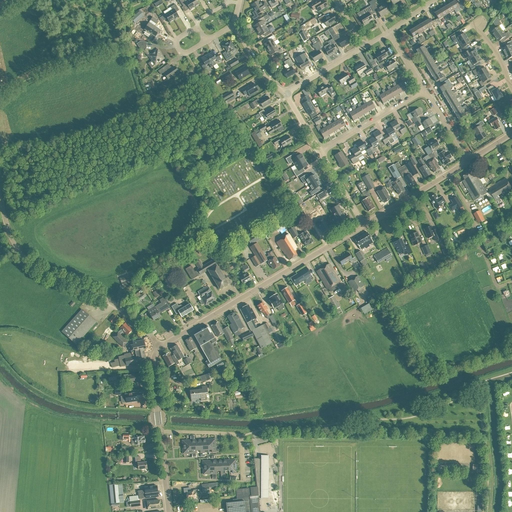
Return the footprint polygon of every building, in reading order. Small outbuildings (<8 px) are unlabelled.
[(195,8),(190,0),(189,0),(187,1),(186,0),(179,0),(183,7),(187,5),(190,11),(195,8)] [(276,3),(279,1),(277,0),(271,0),(271,1),(268,2),(272,8),(277,5),(276,3)] [(259,17),(257,15),(264,11),(263,11),(268,8),(264,2),(260,5),(258,1),(251,5),(254,10),(252,12),(255,16),(253,18),(254,20),(259,17)] [(327,7),(324,1),(318,4),(317,1),(310,5),(313,10),(317,8),(318,12),(327,7)] [(369,3),(370,6),(375,14),(377,12),(381,18),(389,13),(384,6),(379,9),(375,4),(373,1),(369,3)] [(450,4),(454,11),(459,8),(455,1),(450,4)] [(449,14),(454,11),(450,4),(445,7),(449,14)] [(169,12),(174,20),(179,18),(176,12),(179,10),(175,5),(170,8),(172,11),(169,12)] [(375,14),(370,6),(364,10),(366,15),(360,18),(364,26),(367,24),(373,20),(370,16),(375,14)] [(439,10),(443,17),(449,14),(445,7),(439,10)] [(438,19),(435,21),(438,26),(441,24),(440,23),(442,21),(440,19),(443,17),(439,10),(434,14),(438,19)] [(133,18),(131,19),(132,21),(135,24),(144,16),(140,11),(133,18)] [(174,20),(169,12),(165,15),(170,23),(174,20)] [(254,26),(257,32),(265,26),(264,24),(266,22),(265,21),(269,18),(268,15),(257,21),(259,23),(254,26)] [(323,29),(327,27),(336,22),(332,15),(326,19),(324,16),(318,20),(321,25),(323,29)] [(148,38),(150,34),(155,37),(160,30),(153,26),(155,23),(156,24),(158,21),(153,18),(151,21),(150,23),(149,23),(144,30),(146,31),(144,34),(148,38)] [(429,29),(431,32),(433,36),(435,34),(433,31),(434,31),(431,27),(434,26),(435,28),(438,26),(435,21),(432,22),(430,19),(425,22),(429,29)] [(423,32),(429,29),(425,22),(419,25),(423,32)] [(492,32),(495,37),(503,31),(499,27),(502,25),(500,22),(495,26),(497,28),(492,32)] [(418,35),(423,32),(419,25),(414,28),(418,35)] [(265,26),(257,32),(260,37),(265,34),(267,36),(275,31),(272,26),(267,29),(265,26)] [(333,39),(335,44),(338,42),(342,48),(349,44),(345,37),(340,39),(338,35),(337,36),(332,28),(327,31),(333,39)] [(418,35),(414,28),(409,32),(413,38),(418,35)] [(299,34),(304,41),(309,39),(304,31),(299,34)] [(503,31),(495,37),(499,42),(504,38),(506,40),(511,37),(507,33),(505,34),(503,31)] [(457,41),(459,44),(467,39),(464,34),(458,37),(457,34),(451,38),(454,43),(457,41)] [(278,40),(276,41),(275,38),(273,36),(267,39),(265,41),(267,43),(264,44),(268,50),(275,45),(279,43),(278,40)] [(321,50),(320,48),(323,47),(318,38),(315,40),(317,43),(312,46),(313,49),(314,48),(317,52),(311,56),(314,62),(323,57),(319,51),(321,50)] [(333,45),(335,44),(333,39),(328,42),(330,44),(324,48),(325,50),(328,56),(337,51),(333,45)] [(467,39),(459,44),(462,49),(459,50),(461,53),(466,50),(465,47),(470,44),(467,39)] [(233,45),(230,41),(226,44),(227,45),(226,45),(225,45),(222,46),(226,52),(223,54),(227,61),(233,58),(229,53),(235,49),(232,46),(233,45)] [(503,49),(505,54),(511,51),(511,41),(507,43),(509,46),(503,49)] [(146,49),(147,43),(141,42),(137,44),(142,52),(146,49)] [(275,45),(268,50),(271,56),(275,53),(277,56),(283,52),(281,49),(279,51),(275,45)] [(418,54),(420,56),(427,52),(430,49),(429,47),(425,49),(423,46),(416,51),(418,54)] [(390,55),(386,49),(383,51),(375,56),(379,62),(390,55)] [(152,61),(148,64),(151,68),(155,65),(159,62),(159,63),(160,62),(164,59),(158,50),(149,56),(152,61)] [(467,58),(469,61),(478,56),(474,51),(469,54),(467,52),(462,55),(465,59),(467,58)] [(206,55),(213,67),(215,65),(213,61),(216,60),(217,62),(220,60),(217,55),(214,56),(212,52),(207,55),(206,55)] [(423,61),(430,57),(434,55),(432,52),(429,55),(427,52),(420,56),(419,56),(421,60),(422,59),(423,61)] [(309,58),(306,53),(302,56),(304,60),(298,64),(302,70),(310,65),(306,59),(309,58)] [(213,67),(206,55),(205,56),(201,59),(203,63),(200,65),(204,70),(207,68),(206,66),(209,64),(211,68),(213,67)] [(478,56),(469,61),(471,64),(469,65),(471,70),(476,67),(475,64),(481,61),(478,56)] [(430,57),(423,61),(422,61),(424,65),(425,64),(426,66),(433,62),(438,59),(436,57),(434,58),(432,60),(430,57)] [(228,68),(226,69),(227,72),(232,69),(231,68),(239,63),(236,59),(229,64),(229,65),(227,66),(228,68)] [(291,62),(290,59),(284,62),(286,65),(284,66),(286,71),(283,72),(287,79),(295,74),(292,68),(294,66),(291,62)] [(387,71),(388,71),(397,66),(393,60),(385,65),(384,63),(379,65),(382,70),(385,68),(385,69),(386,71),(387,71)] [(428,70),(429,72),(436,68),(440,65),(439,63),(435,65),(433,62),(426,66),(425,67),(428,70)] [(367,76),(372,72),(370,68),(366,70),(362,63),(359,65),(354,68),(358,75),(364,71),(367,76)] [(168,64),(158,71),(160,75),(163,73),(168,80),(172,77),(173,77),(174,77),(175,75),(178,72),(175,67),(172,69),(171,68),(170,68),(170,67),(169,67),(168,65),(168,64)] [(454,64),(449,67),(453,73),(458,70),(454,64)] [(249,74),(245,67),(235,73),(240,80),(249,74)] [(431,75),(432,77),(439,73),(444,70),(442,68),(438,71),(436,68),(429,72),(431,75)] [(478,75),(480,78),(488,73),(485,68),(479,71),(477,69),(472,72),(475,76),(478,75)] [(220,77),(223,82),(232,77),(229,72),(220,77)] [(347,81),(350,85),(352,89),(358,86),(352,76),(349,78),(346,73),(341,76),(337,78),(341,84),(347,81)] [(439,73),(432,77),(436,83),(439,81),(440,83),(446,79),(443,75),(441,76),(439,73)] [(488,73),(480,78),(481,81),(479,83),(482,87),(487,84),(485,82),(491,78),(488,73)] [(439,88),(442,93),(443,94),(450,89),(449,89),(454,87),(452,85),(451,86),(448,80),(442,83),(443,86),(439,88)] [(395,87),(399,94),(405,91),(401,83),(396,86),(395,83),(393,85),(394,87),(395,87)] [(259,90),(255,85),(252,87),(251,85),(242,90),(245,95),(248,93),(250,97),(254,94),(259,90)] [(320,97),(329,92),(332,98),(336,96),(330,86),(326,88),(325,85),(316,91),(320,97)] [(495,90),(492,86),(486,89),(491,96),(492,96),(493,96),(496,101),(503,98),(497,88),(495,90)] [(307,96),(311,93),(308,87),(303,90),(307,96)] [(387,88),(389,91),(390,90),(394,97),(399,94),(395,87),(394,87),(391,89),(389,87),(387,88)] [(445,97),(446,99),(453,95),(453,94),(458,91),(457,89),(451,92),(450,89),(443,94),(442,93),(442,94),(444,97),(445,97)] [(382,91),(383,94),(384,93),(388,101),(394,97),(390,90),(389,91),(385,92),(384,90),(382,91)] [(232,91),(222,97),(226,105),(235,99),(233,96),(235,96),(232,91)] [(384,93),(383,94),(380,96),(377,91),(375,93),(378,97),(379,97),(383,104),(388,101),(384,93)] [(448,102),(449,104),(456,100),(462,96),(460,94),(455,98),(453,95),(446,99),(445,99),(447,102),(448,102)] [(309,115),(311,118),(317,115),(315,112),(315,111),(309,101),(311,100),(308,96),(303,99),(305,103),(303,105),(309,115)] [(257,107),(256,106),(260,104),(263,108),(271,103),(267,97),(259,102),(258,99),(250,104),(253,110),(257,107)] [(451,107),(452,109),(452,110),(459,105),(463,103),(462,100),(458,103),(456,100),(449,104),(448,104),(450,108),(451,107)] [(363,102),(364,105),(366,104),(370,111),(375,108),(371,101),(367,103),(365,101),(363,102)] [(358,105),(359,108),(360,107),(364,115),(370,111),(366,104),(364,105),(361,107),(360,104),(358,105)] [(454,113),(455,115),(462,111),(468,107),(466,105),(461,108),(459,105),(452,110),(452,109),(451,110),(454,113)] [(352,108),(354,111),(355,111),(359,118),(364,115),(360,107),(359,108),(356,110),(354,107),(352,108)] [(276,114),(273,108),(265,113),(263,111),(259,113),(261,118),(262,117),(264,121),(268,119),(276,114)] [(411,119),(414,124),(420,120),(418,117),(422,114),(419,108),(410,114),(413,118),(411,119)] [(490,111),(493,116),(499,112),(496,108),(494,109),(490,111)] [(355,111),(354,111),(350,113),(348,109),(346,110),(348,115),(349,114),(353,121),(359,118),(355,111)] [(455,115),(457,119),(457,118),(459,120),(466,116),(465,116),(470,113),(468,111),(464,114),(462,111),(455,115)] [(498,123),(497,120),(495,118),(490,121),(488,117),(485,119),(488,123),(489,122),(492,127),(493,126),(496,130),(497,130),(497,131),(499,129),(499,128),(500,128),(497,124),(498,123)] [(333,119),(335,122),(336,121),(340,129),(346,126),(341,118),(337,121),(335,118),(333,119)] [(420,120),(414,124),(417,128),(422,126),(424,130),(433,124),(429,118),(422,123),(420,120)] [(268,127),(270,131),(268,132),(269,134),(277,130),(279,133),(284,130),(279,120),(270,125),(271,126),(268,127)] [(328,123),(329,125),(330,125),(335,132),(340,129),(336,121),(335,122),(332,124),(330,121),(328,123)] [(390,124),(392,127),(395,133),(399,130),(402,135),(407,132),(404,126),(400,128),(395,121),(390,124)] [(477,141),(477,142),(490,134),(486,136),(480,127),(484,125),(482,121),(474,126),(476,129),(472,132),(472,133),(473,132),(479,140),(477,141)] [(323,126),(324,128),(325,128),(329,135),(335,132),(330,125),(329,125),(326,127),(325,125),(323,126)] [(325,128),(324,128),(321,130),(318,126),(316,127),(319,132),(320,132),(324,138),(329,135),(325,128)] [(385,137),(389,142),(390,144),(394,141),(392,138),(397,136),(395,133),(392,127),(386,131),(388,135),(385,137)] [(373,134),(374,137),(378,143),(382,140),(385,145),(389,142),(385,137),(383,138),(379,131),(373,134)] [(292,142),(288,136),(279,141),(278,139),(273,142),(275,146),(280,143),(283,148),(292,142)] [(380,147),(378,143),(374,137),(368,141),(371,145),(368,147),(373,154),(377,152),(375,148),(379,146),(380,147)] [(434,139),(427,144),(430,149),(437,145),(434,139)] [(365,150),(368,155),(369,156),(373,154),(368,147),(366,148),(361,141),(355,144),(357,147),(361,153),(365,150)] [(363,157),(361,153),(357,147),(351,151),(354,155),(349,158),(353,164),(359,160),(358,158),(362,156),(363,157)] [(428,147),(424,150),(428,156),(431,161),(427,163),(431,170),(432,170),(434,173),(440,169),(437,165),(438,164),(434,159),(436,158),(432,153),(428,147)] [(436,147),(431,150),(436,158),(439,156),(440,159),(441,162),(442,162),(445,166),(447,164),(448,165),(450,163),(449,163),(450,162),(449,159),(451,158),(448,152),(448,153),(446,155),(443,151),(440,153),(436,147)] [(348,164),(341,152),(335,156),(340,165),(339,166),(341,168),(348,164)] [(294,166),(305,159),(302,154),(291,161),(289,158),(284,160),(288,167),(293,164),(294,166)] [(309,165),(305,159),(294,166),(295,169),(291,172),(294,178),(299,175),(297,172),(309,165)] [(418,161),(420,163),(422,167),(419,169),(425,178),(431,174),(425,165),(422,162),(421,159),(418,161)] [(410,161),(397,169),(403,178),(407,185),(408,184),(410,188),(416,184),(412,177),(418,173),(410,161)] [(404,182),(393,165),(388,168),(395,180),(391,183),(390,181),(385,184),(388,188),(392,186),(395,190),(398,195),(404,191),(401,186),(402,186),(401,184),(404,182)] [(465,180),(463,182),(475,201),(491,192),(496,202),(497,201),(499,203),(499,204),(502,202),(501,201),(500,199),(510,193),(511,196),(511,195),(511,188),(506,179),(486,190),(479,179),(478,179),(475,174),(474,175),(472,171),(463,177),(465,180)] [(493,173),(488,175),(491,182),(496,179),(493,173)] [(309,185),(317,180),(316,179),(317,178),(315,175),(314,176),(314,175),(308,178),(306,174),(300,178),(304,184),(306,182),(309,185)] [(367,175),(361,178),(365,184),(371,181),(367,175)] [(317,180),(309,185),(312,191),(309,192),(311,196),(320,191),(317,188),(320,186),(320,185),(320,184),(318,181),(318,182),(317,180)] [(370,197),(363,183),(358,186),(362,193),(362,192),(366,199),(362,202),(368,212),(374,208),(368,198),(370,197)] [(387,192),(384,188),(377,192),(382,201),(383,201),(384,203),(390,200),(387,194),(387,192)] [(324,191),(317,195),(320,201),(327,196),(324,191)] [(433,205),(434,206),(436,210),(442,206),(442,205),(446,202),(444,199),(442,197),(438,199),(435,195),(429,198),(432,203),(431,203),(432,205),(433,205)] [(462,206),(456,197),(451,201),(453,204),(448,207),(451,211),(456,208),(457,210),(462,206)] [(321,206),(317,208),(321,216),(325,213),(321,206)] [(334,208),(330,210),(335,219),(338,224),(346,219),(338,206),(334,208)] [(478,211),(473,214),(478,222),(483,220),(478,211)] [(325,221),(317,226),(319,230),(320,230),(324,235),(331,231),(325,221)] [(434,233),(431,226),(424,229),(428,239),(433,237),(435,241),(441,239),(438,231),(434,233)] [(294,227),(288,230),(293,238),(299,235),(294,227)] [(282,251),(285,255),(286,255),(289,261),(301,254),(298,248),(297,248),(286,229),(280,233),(278,234),(280,239),(279,240),(279,241),(276,243),(280,249),(282,251)] [(307,232),(303,234),(300,236),(303,241),(302,241),(306,246),(309,244),(309,245),(313,242),(307,232)] [(422,243),(417,232),(410,236),(411,239),(410,239),(413,246),(422,243)] [(364,248),(365,249),(370,246),(369,245),(373,243),(371,239),(372,238),(370,235),(369,236),(367,233),(355,240),(361,250),(364,248)] [(256,234),(247,239),(251,245),(259,240),(260,240),(256,234)] [(404,247),(401,240),(398,242),(398,241),(392,243),(394,248),(396,247),(398,253),(403,252),(403,253),(403,252),(405,255),(411,252),(408,246),(404,247)] [(273,270),(280,266),(275,258),(274,258),(271,252),(268,254),(269,256),(266,258),(257,243),(250,247),(255,256),(251,259),(256,267),(267,260),(273,270)] [(428,245),(421,248),(425,255),(426,258),(432,255),(431,253),(428,245)] [(378,264),(392,256),(387,248),(382,251),(379,253),(374,256),(378,264)] [(361,251),(356,254),(362,266),(368,263),(361,251)] [(354,262),(352,259),(348,253),(343,257),(343,256),(338,259),(342,266),(349,261),(351,264),(354,262)] [(198,277),(200,275),(208,271),(219,290),(228,285),(216,266),(217,265),(213,260),(203,266),(200,261),(195,264),(199,269),(197,270),(195,272),(191,266),(185,269),(192,280),(197,277),(198,277)] [(422,262),(418,264),(422,272),(428,269),(426,266),(424,267),(422,262)] [(340,282),(329,264),(317,272),(327,290),(340,282)] [(243,284),(251,280),(246,272),(249,270),(246,265),(242,267),(246,274),(239,278),(243,284)] [(303,281),(304,282),(312,277),(306,267),(296,273),(297,274),(290,279),(295,286),(303,281)] [(122,287),(132,284),(129,276),(120,279),(122,287)] [(353,293),(357,291),(359,294),(364,292),(362,288),(364,286),(358,277),(347,283),(353,293)] [(198,292),(201,298),(203,301),(200,302),(202,305),(204,304),(206,306),(216,299),(212,292),(211,292),(208,286),(198,292)] [(289,303),(295,300),(287,288),(282,291),(289,303)] [(282,303),(277,294),(273,297),(272,296),(270,297),(270,298),(268,299),(274,308),(276,307),(279,311),(284,308),(282,303)] [(333,296),(328,299),(334,311),(340,307),(333,296)] [(161,303),(155,307),(148,311),(153,321),(161,316),(159,314),(170,308),(171,310),(164,298),(159,300),(161,303)] [(269,318),(273,324),(274,328),(278,326),(272,315),(270,317),(269,315),(266,310),(268,309),(266,306),(265,306),(263,303),(257,306),(262,313),(263,312),(266,317),(268,319),(269,318)] [(301,303),(295,306),(301,316),(307,313),(301,303)] [(176,315),(179,313),(181,318),(194,310),(190,304),(183,308),(182,306),(180,305),(178,307),(177,304),(171,307),(176,315)] [(247,323),(250,328),(251,332),(252,331),(261,349),(272,344),(262,325),(257,328),(254,324),(257,323),(255,319),(256,318),(251,309),(250,309),(248,305),(240,309),(247,323)] [(361,309),(364,315),(369,311),(366,306),(361,309)] [(82,310),(62,332),(76,344),(96,322),(82,310)] [(229,325),(234,333),(238,331),(244,328),(237,316),(236,316),(235,313),(227,317),(231,324),(229,325)] [(112,324),(117,319),(114,316),(109,321),(112,324)] [(230,347),(235,345),(233,339),(230,332),(227,327),(223,330),(221,326),(220,326),(218,322),(211,326),(218,338),(224,334),(225,335),(230,347)] [(132,331),(125,323),(120,328),(121,330),(118,333),(118,332),(112,337),(122,348),(128,343),(120,335),(123,332),(127,336),(132,331)] [(202,330),(202,331),(194,336),(208,361),(205,362),(209,368),(216,365),(218,368),(224,365),(219,357),(220,356),(216,346),(218,345),(208,326),(202,330)] [(251,332),(241,337),(243,341),(253,336),(251,332)] [(194,350),(195,352),(194,353),(195,356),(198,354),(197,351),(198,351),(191,338),(185,341),(188,346),(187,346),(191,352),(194,350)] [(125,357),(125,356),(118,357),(119,359),(114,360),(115,363),(111,364),(112,368),(115,367),(121,366),(121,367),(127,366),(131,365),(131,368),(137,366),(137,364),(146,362),(144,352),(145,352),(144,350),(146,350),(144,340),(133,343),(133,345),(129,346),(130,351),(131,351),(132,353),(125,355),(126,356),(125,357)] [(179,363),(178,362),(178,361),(184,357),(177,345),(171,349),(174,355),(172,356),(177,365),(179,363)] [(175,364),(168,353),(163,356),(169,367),(175,364)] [(116,373),(107,375),(108,381),(117,380),(116,373)] [(201,383),(207,381),(214,379),(212,373),(199,378),(201,383)] [(140,382),(139,375),(128,376),(129,383),(140,382)] [(200,399),(201,402),(206,401),(205,394),(208,393),(207,387),(202,387),(202,390),(190,391),(191,400),(200,399)] [(141,393),(137,394),(136,393),(125,395),(125,398),(126,403),(137,402),(136,398),(141,398),(141,397),(142,396),(142,394),(141,393)] [(132,443),(132,444),(132,445),(135,445),(140,445),(140,444),(144,444),(144,439),(144,437),(136,437),(136,439),(135,439),(129,439),(129,436),(123,436),(123,441),(128,441),(128,443),(132,443)] [(256,488),(236,490),(237,500),(233,500),(233,503),(226,504),(226,511),(260,511),(259,497),(260,497),(260,499),(268,499),(268,456),(261,456),(261,459),(253,459),(256,488)] [(141,463),(140,457),(135,458),(135,461),(137,460),(138,470),(142,469),(142,472),(146,472),(146,469),(146,463),(141,463)] [(215,483),(210,484),(201,485),(202,487),(203,493),(209,492),(209,488),(216,487),(215,483)] [(109,485),(111,502),(111,503),(111,504),(124,503),(122,484),(109,485)] [(138,496),(129,497),(129,502),(139,501),(139,499),(158,497),(157,486),(144,488),(144,491),(138,491),(138,496)] [(197,492),(196,491),(193,491),(193,492),(189,493),(186,494),(188,500),(195,498),(198,497),(197,496),(201,495),(200,492),(197,492)] [(159,509),(158,500),(147,502),(148,510),(159,509)]
